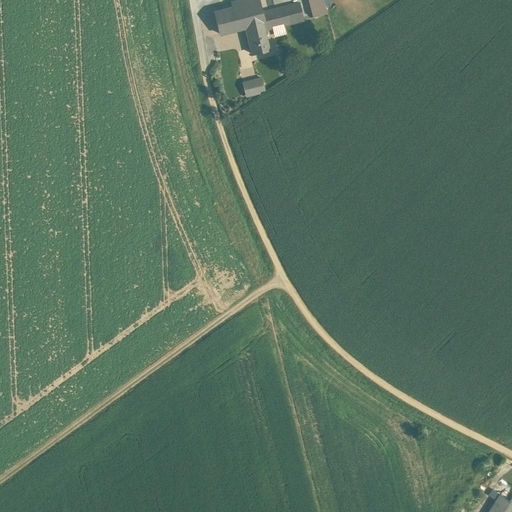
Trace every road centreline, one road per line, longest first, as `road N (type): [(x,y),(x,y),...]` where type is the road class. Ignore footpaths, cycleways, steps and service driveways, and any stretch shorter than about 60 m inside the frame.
road 1 (track): [(200,50),(219,128),(281,278),(313,325),(401,395),(511,453)]
road 2 (track): [(0,482),(281,278)]
